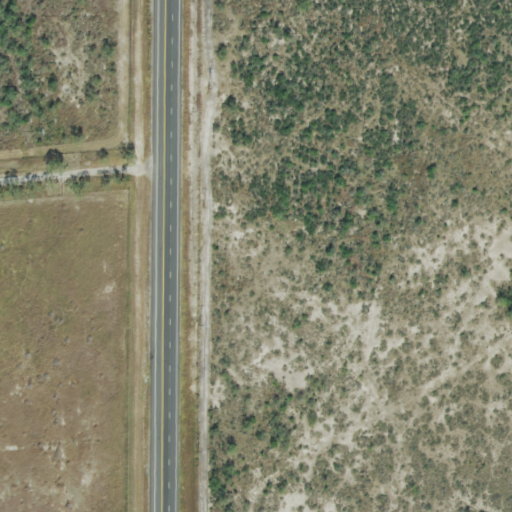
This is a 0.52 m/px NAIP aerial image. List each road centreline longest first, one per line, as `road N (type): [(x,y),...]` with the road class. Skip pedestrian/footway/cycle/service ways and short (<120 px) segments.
road 1 (primary): [(170,511),(176,0)]
road 2 (residential): [(0,171),(83,158),(175,158)]
